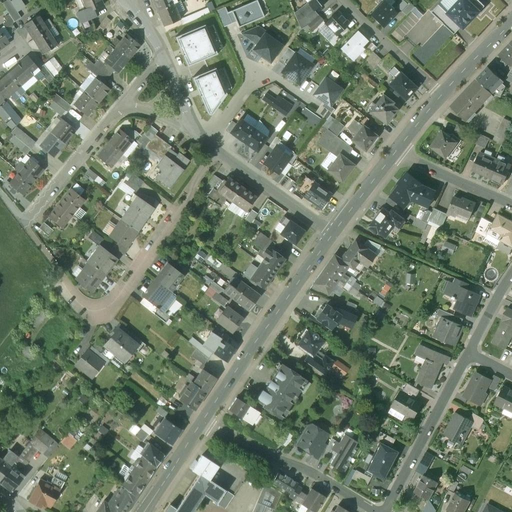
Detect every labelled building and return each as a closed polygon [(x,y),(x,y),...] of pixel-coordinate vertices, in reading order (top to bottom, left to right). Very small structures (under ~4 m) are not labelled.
[(20,18),(8,0),(7,0),(2,4),(8,14),(14,22),(20,18)] [(99,0),(81,0),(85,10),(86,13),(92,11),(102,6),(99,0)] [(177,3),(175,0),(151,0),(157,12),(173,5),(177,3)] [(325,0),(304,0),(307,3),(313,10),(312,11),(313,11),(326,1),(325,0)] [(466,0),(460,0),(448,14),(462,27),(464,29),(480,12),(466,0)] [(482,4),(477,0),(466,0),(480,12),(477,9),(482,4)] [(264,18),(257,1),(231,11),(234,19),(238,28),(264,18)] [(381,4),(378,6),(379,7),(371,15),(383,27),(396,14),(383,2),(381,4)] [(307,3),(294,14),(300,30),(307,26),(318,16),(313,11),(312,11),(313,10),(307,3)] [(409,4),(401,12),(406,16),(414,8),(409,4)] [(173,5),(157,12),(160,20),(159,22),(161,27),(163,27),(179,21),(176,12),(173,5)] [(431,13),(441,22),(443,24),(454,35),(462,27),(448,14),(438,5),(431,13)] [(217,11),(224,28),(232,24),(231,21),(234,19),(231,11),(227,13),(225,8),(217,11)] [(85,10),(76,14),(80,23),(91,19),(91,18),(95,17),(92,11),(86,13),(85,10)] [(337,12),(325,24),(336,36),(348,24),(337,12)] [(8,14),(3,18),(6,22),(8,20),(11,24),(14,22),(8,14)] [(38,16),(24,25),(33,40),(47,31),(38,16)] [(318,16),(307,26),(312,31),(323,21),(318,16)] [(106,17),(95,31),(99,35),(110,21),(106,17)] [(96,29),(91,19),(80,23),(87,39),(96,29)] [(6,22),(2,24),(9,34),(15,30),(11,24),(8,20),(6,22)] [(204,25),(175,38),(187,67),(217,54),(204,25)] [(414,27),(406,36),(418,48),(412,55),(422,63),(424,61),(429,58),(432,55),(437,52),(440,48),(447,41),(442,37),(436,44),(435,42),(428,46),(422,36),(414,41),(419,36),(414,27)] [(240,36),(256,47),(264,36),(266,34),(258,28),(240,36)] [(0,49),(9,43),(0,30),(0,49)] [(47,31),(33,40),(42,55),(57,46),(47,31)] [(357,32),(341,49),(352,61),(363,50),(359,46),(364,38),(357,32)] [(120,42),(115,48),(128,59),(139,46),(126,35),(120,42)] [(252,53),(270,65),(282,48),(264,36),(256,47),(252,53)] [(120,42),(115,38),(110,45),(115,48),(120,42)] [(371,43),(364,51),(368,56),(372,52),(376,48),(371,43)] [(511,46),(510,44),(498,56),(507,64),(510,67),(511,64),(511,46)] [(110,45),(104,52),(109,56),(115,48),(110,45)] [(128,59),(115,48),(109,56),(104,62),(114,70),(117,73),(128,59)] [(287,48),(278,62),(285,66),(294,53),(287,48)] [(376,56),(372,52),(368,56),(364,61),(368,65),(376,56)] [(314,66),(294,53),(285,66),(281,73),(301,86),(314,66)] [(376,56),(368,65),(373,69),(381,60),(376,56)] [(38,69),(29,58),(22,64),(32,75),(37,71),(39,70),(38,69)] [(103,64),(98,60),(93,65),(108,78),(113,72),(103,64)] [(58,75),(48,61),(43,65),(54,80),(58,75)] [(22,64),(21,62),(8,74),(19,87),(32,75),(22,64)] [(93,65),(89,62),(85,67),(97,77),(104,83),(108,78),(93,65)] [(114,70),(104,62),(103,64),(113,72),(114,70)] [(54,80),(43,65),(38,69),(39,70),(37,71),(50,85),(54,80)] [(488,67),(476,79),(489,91),(499,81),(500,79),(488,67)] [(215,68),(192,78),(209,117),(226,95),(215,68)] [(415,89),(400,73),(394,79),(389,85),(399,94),(404,100),(405,99),(407,99),(410,96),(410,94),(415,89)] [(8,74),(0,80),(0,91),(6,98),(19,87),(8,74)] [(104,83),(97,77),(84,92),(98,103),(109,89),(103,84),(104,83)] [(323,102),(330,107),(342,90),(325,78),(313,95),(323,102)] [(476,79),(450,107),(465,121),(492,93),(491,93),(489,91),(476,79)] [(505,90),(497,86),(501,83),(499,81),(489,91),(491,93),(492,93),(501,98),(505,90)] [(70,106),(52,92),(48,98),(53,102),(65,111),(70,106)] [(98,103),(84,92),(73,106),(86,117),(98,103)] [(274,100),(266,94),(261,100),(270,106),(274,100)] [(392,103),(382,96),(375,105),(370,112),(385,124),(387,123),(388,124),(392,119),(390,118),(396,110),(390,105),(392,103)] [(279,103),(274,100),(270,106),(278,112),(282,105),(279,103)] [(292,107),(282,100),(279,103),(282,105),(278,112),(285,117),(292,107)] [(65,111),(53,102),(49,107),(60,117),(65,111)] [(323,102),(316,113),(326,120),(334,110),(330,107),(323,102)] [(14,114),(6,103),(1,107),(9,117),(14,114)] [(372,103),(366,110),(370,112),(375,105),(372,103)] [(9,117),(1,107),(0,108),(0,117),(4,122),(9,117)] [(356,122),(362,126),(368,119),(362,115),(356,122)] [(253,129),(240,119),(236,125),(230,133),(243,143),(253,129)] [(511,123),(503,119),(493,141),(504,146),(511,128),(511,123)] [(62,120),(51,134),(64,144),(75,131),(71,128),(73,126),(70,123),(68,125),(62,120)] [(344,127),(334,120),(327,130),(336,137),(344,127)] [(356,134),(362,126),(356,122),(354,120),(348,128),(356,134)] [(231,121),(225,130),(229,134),(230,133),(236,125),(231,121)] [(468,129),(458,124),(455,130),(465,135),(468,129)] [(378,138),(362,126),(356,134),(351,140),(365,151),(371,143),(372,145),(378,138)] [(35,145),(15,129),(10,134),(14,137),(30,150),(31,150),(35,145)] [(267,138),(253,129),(243,143),(257,152),(267,138)] [(119,130),(108,144),(121,154),(132,141),(119,130)] [(447,135),(442,132),(431,147),(446,158),(459,140),(459,139),(452,135),(454,133),(453,133),(450,137),(447,135)] [(64,144),(51,134),(40,147),(53,158),(64,144)] [(479,134),(475,144),(485,149),(489,139),(479,134)] [(150,141),(142,135),(135,144),(143,150),(145,147),(150,141)] [(171,147),(155,135),(150,141),(145,147),(161,159),(166,152),(167,152),(171,147)] [(30,150),(14,137),(11,141),(19,148),(27,154),(30,150)] [(269,147),(274,150),(276,148),(280,141),(276,138),(269,147)] [(342,141),(332,154),(337,158),(339,155),(344,158),(351,148),(342,141)] [(121,154),(108,144),(97,157),(110,168),(121,154)] [(278,175),(289,158),(276,148),(274,150),(264,165),(278,175)] [(161,159),(147,177),(152,181),(155,178),(166,186),(177,172),(180,174),(183,170),(189,161),(179,153),(175,158),(167,152),(166,152),(161,159)] [(490,158),(479,153),(472,170),(490,178),(496,163),(489,160),(490,158)] [(337,158),(327,171),(341,181),(353,166),(344,158),(339,155),(337,158)] [(24,167),(18,173),(31,184),(43,170),(30,160),(24,167)] [(511,166),(497,160),(496,163),(490,178),(504,184),(511,166)] [(24,167),(20,163),(14,170),(18,173),(24,167)] [(97,177),(88,170),(84,174),(93,181),(97,177)] [(18,173),(9,185),(22,195),(31,184),(18,173)] [(407,173),(401,181),(400,180),(396,185),(398,186),(389,197),(397,204),(404,209),(411,200),(421,186),(422,185),(407,173)] [(133,174),(125,185),(135,192),(143,182),(133,174)] [(222,182),(214,176),(210,181),(215,184),(207,197),(206,198),(213,203),(213,204),(214,205),(214,204),(220,208),(224,201),(229,205),(232,202),(218,192),(225,182),(223,180),(222,182)] [(242,188),(228,178),(225,182),(218,192),(232,202),(242,188)] [(326,184),(319,178),(315,184),(322,189),(326,184)] [(210,181),(202,193),(207,197),(215,184),(210,181)] [(315,184),(313,183),(304,197),(322,210),(327,202),(325,201),(330,195),(330,194),(322,189),(315,184)] [(335,190),(326,184),(322,189),(330,194),(330,195),(331,195),(335,190)] [(435,192),(421,186),(411,200),(429,207),(435,192)] [(255,198),(242,188),(232,202),(246,212),(255,198)] [(83,201),(70,190),(59,204),(72,214),(83,201)] [(397,204),(389,197),(388,196),(384,202),(390,206),(394,208),(397,204)] [(136,197),(121,220),(137,231),(153,208),(136,197)] [(462,201),(454,198),(447,214),(456,217),(457,213),(470,218),(475,204),(462,199),(462,201)] [(72,214),(59,204),(48,217),(61,228),(72,214)] [(388,214),(381,209),(380,210),(378,210),(376,213),(377,215),(368,226),(369,227),(368,229),(369,232),(371,233),(373,233),(374,234),(376,232),(383,238),(393,225),(397,228),(402,221),(392,213),(391,213),(390,213),(389,213),(388,214)] [(446,215),(434,209),(433,213),(429,221),(440,226),(446,215)] [(251,210),(244,220),(251,224),(257,214),(251,210)] [(433,213),(427,210),(422,221),(428,224),(429,221),(433,213)] [(511,223),(498,216),(494,223),(490,230),(503,237),(500,241),(511,247),(511,223)] [(280,224),(285,227),(289,221),(285,218),(280,224)] [(422,221),(416,218),(413,225),(425,230),(428,224),(422,221)] [(490,230),(494,223),(483,218),(476,232),(486,238),(488,234),(490,230)] [(137,231),(121,220),(109,236),(118,242),(126,248),(126,247),(129,243),(130,244),(134,237),(133,236),(137,231)] [(280,234),(285,238),(295,244),(304,232),(289,221),(285,227),(280,234)] [(52,231),(43,224),(39,229),(48,237),(52,231)] [(431,225),(428,224),(425,230),(419,242),(422,244),(431,225)] [(280,234),(274,230),(268,238),(277,245),(279,246),(285,238),(280,234)] [(503,237),(490,230),(488,234),(500,241),(503,237)] [(103,239),(93,231),(88,238),(98,246),(103,239)] [(509,254),(511,248),(511,247),(500,241),(488,234),(486,238),(485,241),(509,254)] [(270,250),(273,251),(277,245),(268,238),(259,251),(262,254),(265,250),(268,252),(270,250)] [(380,246),(367,240),(362,247),(374,255),(380,246)] [(126,248),(118,242),(114,247),(124,255),(128,249),(126,247),(126,248)] [(362,247),(355,242),(346,253),(354,258),(364,266),(365,267),(374,255),(362,247)] [(441,251),(451,255),(454,246),(444,242),(441,251)] [(116,260),(98,246),(86,261),(88,263),(104,276),(116,260)] [(242,252),(234,246),(229,253),(237,259),(242,252)] [(54,248),(55,256),(63,256),(63,247),(54,248)] [(339,248),(334,255),(340,260),(345,253),(339,248)] [(266,256),(260,264),(274,274),(279,266),(280,266),(282,266),(284,264),(283,261),(284,259),(273,251),(270,250),(266,256)] [(346,253),(345,253),(340,260),(348,266),(354,258),(346,253)] [(210,254),(206,260),(217,267),(221,262),(210,254)] [(340,260),(334,255),(325,267),(339,278),(343,274),(348,266),(340,260)] [(364,266),(354,258),(348,266),(358,273),(364,266)] [(104,276),(88,263),(76,279),(80,283),(80,286),(85,289),(88,288),(92,292),(104,276)] [(183,276),(167,264),(155,279),(171,292),(183,276)] [(250,278),(248,281),(254,286),(256,283),(263,288),(265,286),(265,287),(267,286),(269,284),(269,282),(268,281),(274,274),(260,264),(250,278)] [(339,278),(325,267),(313,284),(328,295),(337,282),(339,278)] [(353,281),(343,274),(339,278),(350,286),(353,282),(352,281),(353,281)] [(406,284),(414,284),(415,275),(407,275),(406,284)] [(240,281),(235,278),(232,278),(228,284),(234,289),(240,281)] [(350,286),(339,278),(337,282),(347,290),(350,286)] [(155,279),(147,289),(144,293),(142,296),(143,298),(155,307),(154,308),(157,310),(158,309),(158,308),(171,292),(155,279)] [(468,284),(456,279),(454,285),(466,290),(468,284)] [(259,296),(240,281),(234,289),(253,303),(259,296)] [(221,288),(213,282),(209,287),(217,293),(221,288)] [(454,285),(449,283),(445,294),(458,300),(454,310),(471,317),(480,296),(466,290),(454,285)] [(234,289),(228,284),(222,291),(248,310),(253,303),(234,289)] [(358,292),(350,286),(347,290),(355,296),(358,292)] [(228,301),(217,293),(213,299),(223,307),(228,301)] [(381,305),(386,297),(381,293),(375,301),(381,305)] [(155,307),(143,298),(139,303),(153,314),(157,310),(154,308),(155,307)] [(357,306),(347,302),(346,307),(355,311),(357,306)] [(334,311),(326,305),(322,311),(320,309),(313,317),(314,317),(326,327),(330,329),(336,321),(340,316),(334,311)] [(241,319),(226,307),(216,320),(232,332),(241,319)] [(39,308),(29,320),(36,327),(47,315),(39,308)] [(355,317),(335,309),(334,311),(340,316),(336,321),(351,328),(355,317)] [(511,311),(507,309),(501,321),(503,322),(503,321),(511,325),(511,311)] [(454,316),(439,310),(436,316),(442,319),(443,318),(451,322),(454,316)] [(326,327),(314,317),(313,317),(311,315),(307,321),(323,332),(326,327)] [(463,320),(454,316),(451,322),(461,326),(463,320)] [(451,322),(443,318),(442,319),(434,338),(455,347),(463,327),(451,322)] [(511,325),(503,321),(503,322),(492,343),(504,349),(511,334),(511,325)] [(137,338),(122,326),(118,330),(133,343),(137,338)] [(133,343),(118,330),(105,346),(121,359),(133,343)] [(312,335),(306,330),(300,338),(302,339),(297,346),(309,355),(312,357),(313,355),(322,342),(317,338),(318,337),(317,336),(317,335),(316,334),(315,334),(313,334),(312,335)] [(221,339),(211,332),(209,336),(210,337),(204,346),(212,352),(221,340),(221,339)] [(204,346),(192,337),(188,342),(196,348),(207,357),(208,358),(212,352),(204,346)] [(235,349),(221,340),(212,352),(227,361),(235,349)] [(36,354),(25,345),(19,353),(30,361),(36,354)] [(109,360),(91,346),(87,351),(103,364),(102,365),(104,367),(109,360)] [(449,358),(420,346),(416,356),(425,360),(425,361),(427,361),(418,383),(431,389),(442,362),(447,364),(449,358)] [(207,357),(196,348),(191,356),(203,363),(207,357)] [(87,351),(86,351),(75,365),(88,375),(93,369),(97,371),(102,365),(103,364),(87,351)] [(321,361),(313,355),(312,357),(309,355),(304,361),(324,375),(330,368),(330,367),(333,363),(324,357),(321,361)] [(342,366),(334,361),(333,363),(330,367),(330,368),(337,373),(342,366)] [(305,381),(282,365),(271,381),(270,381),(267,386),(264,392),(262,391),(261,391),(256,397),(257,399),(265,404),(263,407),(280,418),(305,381)] [(337,373),(335,375),(341,379),(348,370),(342,366),(337,373)] [(196,379),(193,383),(206,392),(216,378),(203,369),(196,379)] [(476,373),(463,397),(478,404),(490,381),(476,373)] [(196,379),(188,374),(185,377),(193,383),(196,379)] [(493,377),(488,388),(494,391),(500,380),(493,377)] [(193,383),(191,382),(188,387),(185,385),(179,394),(181,396),(179,400),(194,410),(206,392),(193,383)] [(419,391),(407,384),(404,390),(415,397),(416,397),(419,391)] [(511,391),(503,387),(495,404),(504,409),(505,407),(507,408),(511,410),(511,389),(511,391)] [(415,397),(404,390),(402,393),(401,392),(389,412),(395,416),(398,411),(413,420),(422,404),(414,400),(415,397)] [(236,398),(228,410),(251,426),(259,413),(236,398)] [(470,420),(456,413),(444,435),(461,444),(471,426),(473,422),(470,420)] [(482,419),(473,413),(470,420),(473,422),(471,426),(479,430),(484,421),(482,419)] [(181,430),(164,418),(154,433),(170,444),(170,443),(172,444),(181,430)] [(152,431),(143,425),(140,429),(148,435),(148,436),(152,431)] [(315,432),(307,428),(298,442),(299,446),(301,447),(305,446),(307,448),(306,450),(314,455),(321,442),(326,435),(317,429),(315,432)] [(148,435),(140,429),(134,436),(142,442),(148,435)] [(30,443),(38,449),(48,458),(57,446),(39,431),(30,443)] [(286,431),(279,442),(286,446),(293,435),(286,431)] [(395,440),(380,432),(376,440),(382,443),(382,442),(392,447),(394,443),(395,440)] [(68,434),(62,441),(67,445),(71,448),(77,441),(68,434)] [(344,434),(338,443),(335,441),(332,447),(333,447),(337,450),(329,464),(343,473),(348,463),(347,463),(349,460),(349,461),(351,458),(350,458),(353,453),(355,451),(355,450),(356,448),(354,446),(356,442),(344,434)] [(326,445),(324,449),(330,453),(333,447),(332,447),(335,441),(331,438),(326,445)] [(164,455),(147,442),(139,454),(142,456),(156,467),(164,455)] [(321,442),(314,455),(319,458),(324,449),(326,445),(321,442)] [(392,447),(382,442),(382,443),(379,448),(376,449),(372,456),(391,465),(393,464),(396,460),(395,457),(398,451),(392,447)] [(30,443),(16,460),(11,467),(13,468),(16,464),(20,467),(21,467),(23,467),(24,466),(38,449),(30,443)] [(9,455),(4,462),(11,467),(16,460),(9,455)] [(138,460),(135,461),(129,469),(146,482),(156,467),(142,456),(138,460)] [(217,466),(201,456),(197,461),(195,460),(189,467),(192,469),(191,470),(199,474),(208,480),(208,479),(217,466)] [(391,465),(372,456),(374,457),(370,464),(368,465),(365,471),(372,474),(374,473),(379,476),(380,479),(385,481),(387,475),(387,473),(391,465)] [(430,460),(423,456),(417,467),(424,470),(430,460)] [(0,480),(11,467),(4,462),(0,459),(0,480)] [(11,467),(0,480),(0,482),(12,492),(24,477),(13,468),(11,467)] [(146,482),(129,469),(124,477),(124,480),(125,481),(121,486),(136,497),(146,482)] [(370,478),(355,470),(350,478),(365,486),(370,478)] [(297,483),(289,478),(284,475),(283,477),(277,473),(276,474),(274,475),(273,477),(272,478),(272,480),(271,482),(290,493),(288,496),(293,500),(299,491),(301,488),(295,485),(297,483)] [(191,511),(203,494),(216,502),(224,490),(208,479),(208,480),(199,474),(176,509),(169,505),(165,511),(164,511),(191,511)] [(423,475),(415,492),(429,499),(438,483),(423,475)] [(64,483),(54,477),(50,485),(60,490),(64,483)] [(40,479),(28,502),(42,509),(45,508),(46,506),(51,508),(60,490),(50,485),(40,479)] [(458,483),(452,480),(447,490),(453,493),(458,483)] [(118,488),(108,504),(104,501),(96,511),(125,511),(136,497),(121,486),(119,489),(118,488)] [(315,511),(324,497),(310,488),(306,495),(305,495),(299,492),(299,491),(293,500),(300,504),(307,508),(305,511),(306,511),(315,511)] [(224,490),(216,502),(225,508),(233,496),(224,490)] [(458,491),(456,494),(456,493),(447,509),(452,511),(463,511),(470,501),(462,497),(464,494),(458,491)]
